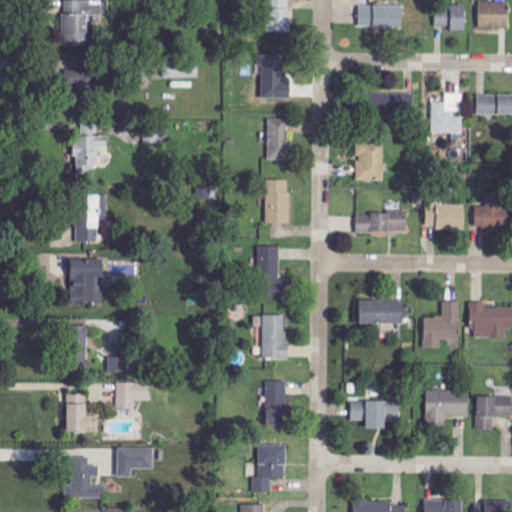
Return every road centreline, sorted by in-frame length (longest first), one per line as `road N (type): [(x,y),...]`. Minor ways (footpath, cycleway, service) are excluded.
road 1 (residential): [(317,511),(322,0)]
road 2 (residential): [(318,465),(511,466)]
road 3 (residential): [(320,263),(511,265)]
road 4 (residential): [(322,63),(511,64)]
